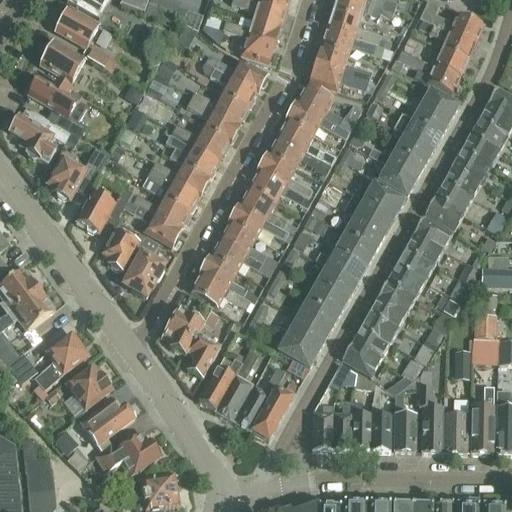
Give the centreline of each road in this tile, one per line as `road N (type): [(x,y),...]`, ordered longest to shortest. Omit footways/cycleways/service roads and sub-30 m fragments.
road 1 (residential): [(511,6),(488,79),(265,487)]
road 2 (residential): [(132,352),(283,76),(306,0)]
road 3 (tertiary): [(511,480),(356,477),(265,487)]
road 4 (unclassified): [(132,352),(0,174)]
road 5 (unclassified): [(221,497),(132,352)]
